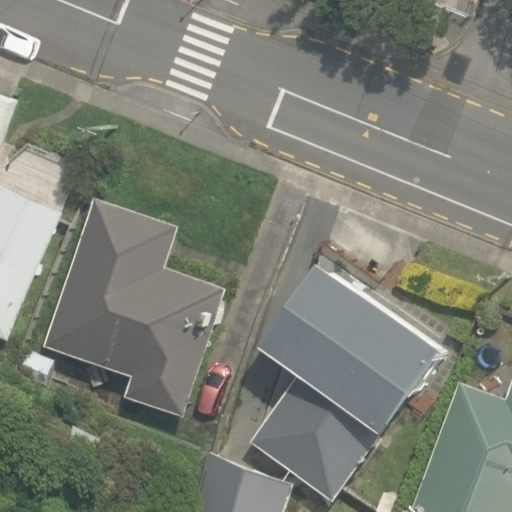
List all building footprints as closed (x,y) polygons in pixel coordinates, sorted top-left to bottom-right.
[(0,143),(17,98),(0,91),(0,143)] [(0,330),(13,337),(69,208),(5,179),(0,191),(0,330)] [(136,371),(130,392),(190,413),(233,282),(172,261),(186,219),(99,191),(50,342),(136,371)] [(257,437),(338,498),(452,338),(330,249),(267,334),(307,364),(257,437)] [(60,359),(32,349),(21,376),(49,387),(60,359)] [(511,511),(511,388),(511,391),(465,374),(420,498),(416,497),(410,511),(511,511)] [(288,511),(299,480),(218,451),(196,511),(288,511)]
